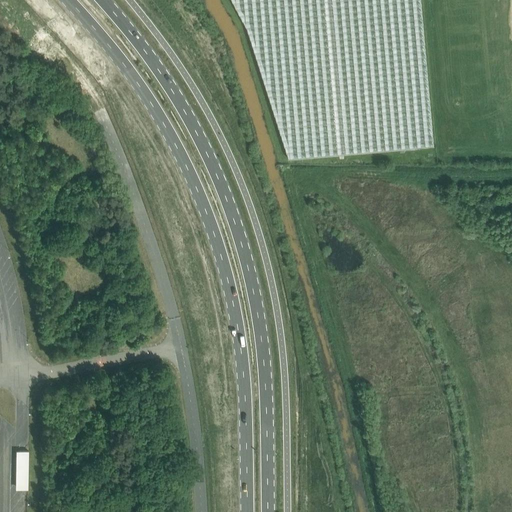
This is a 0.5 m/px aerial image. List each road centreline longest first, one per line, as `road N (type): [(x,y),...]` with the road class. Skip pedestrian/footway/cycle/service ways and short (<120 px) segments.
road 1 (primary): [(68,0),(159,118),(203,204),(240,343),(248,511)]
road 2 (primary): [(268,511),(262,345),(236,230),(184,111),(102,0)]
road 3 (unclassified): [(201,511),(184,366),(155,257),(66,31),(36,0)]
